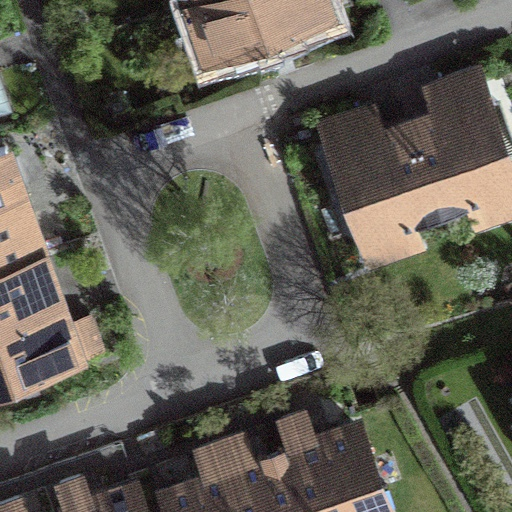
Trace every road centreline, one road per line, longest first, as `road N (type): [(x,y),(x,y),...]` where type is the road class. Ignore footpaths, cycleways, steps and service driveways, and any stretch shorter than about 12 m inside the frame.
road 1 (residential): [(179,382),(277,344),(299,289),(246,115)]
road 2 (residential): [(246,115),(511,22)]
road 3 (residential): [(95,171),(179,382)]
road 4 (residential): [(0,450),(179,382)]
road 5 (residential): [(95,171),(36,0)]
road 6 (residential): [(246,115),(95,171)]
